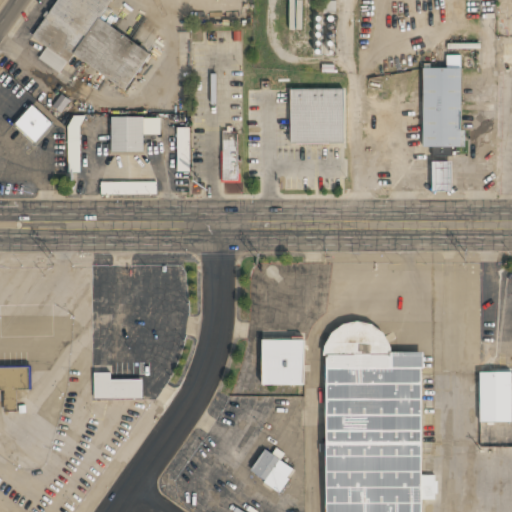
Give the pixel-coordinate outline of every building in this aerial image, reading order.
[(56,0),(33,38),(48,47),(40,59),(61,73),(72,56),(127,91),(152,52),(98,18),(109,0),(56,0)] [(423,148),(462,148),(462,68),(423,68),(423,148)] [(289,89),(290,144),(344,144),(344,89),(289,89)] [(14,124),(34,144),(54,125),(34,105),(14,124)] [(69,173),(80,173),(81,117),(70,117),(69,173)] [(160,117),(111,117),(111,153),(144,152),(144,133),(160,133),(160,117)] [(239,182),(239,132),(223,132),(223,182),(239,182)] [(452,191),(451,161),(431,161),(432,191),(452,191)] [(156,181),(101,182),(101,195),(156,194),(156,181)] [(422,351),(388,351),(388,325),(327,325),(326,511),(422,511),(422,499),(436,499),(436,476),(421,476),(422,351)] [(305,340),(262,340),(262,386),(305,386),(305,340)] [(0,369),(0,391),(5,391),(6,412),(18,412),(17,390),(31,390),(30,369),(0,369)] [(511,421),(511,397),(511,371),(479,372),(480,422),(511,421)] [(111,379),(111,373),(94,372),(94,398),(142,399),(142,380),(111,379)] [(295,470),(266,450),(250,471),(279,492),(295,470)]
